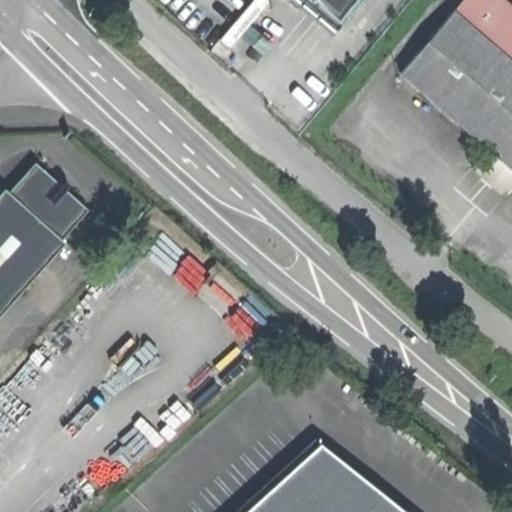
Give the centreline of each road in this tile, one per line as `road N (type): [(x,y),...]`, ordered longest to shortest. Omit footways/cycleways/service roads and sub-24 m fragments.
road 1 (secondary): [(19,2),(222,195),(511,441)]
road 2 (unclassified): [(511,341),(363,226),(124,0)]
